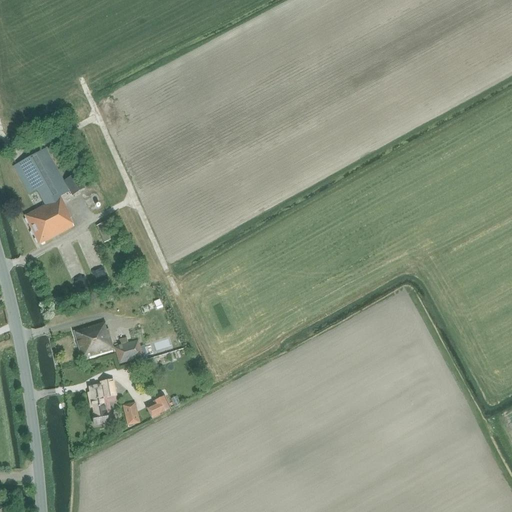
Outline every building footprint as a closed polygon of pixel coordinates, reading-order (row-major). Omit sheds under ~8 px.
[(72,196),(84,189),(76,174),(63,182),(45,149),(13,167),(29,195),(36,191),(44,206),(24,216),(38,246),(74,227),(72,224),(70,219),(71,219),(61,197),(70,191),(72,196)] [(96,227),(104,243),(113,239),(105,222),(96,227)] [(146,368),(177,359),(170,336),(139,345),(138,341),(128,343),(126,337),(118,340),(120,346),(113,347),(112,347),(108,330),(106,330),(104,324),(103,322),(73,332),(82,362),(115,352),(119,365),(143,358),(146,368)] [(112,382),(100,383),(99,384),(99,385),(88,387),(89,393),(88,393),(90,407),(92,407),(94,414),(92,414),(94,426),(108,423),(112,422),(109,404),(115,402),(116,395),(115,395),(112,382)] [(164,397),(153,403),(154,404),(147,408),(152,419),(170,410),(164,397)] [(127,426),(140,423),(135,403),(122,406),(127,426)]
